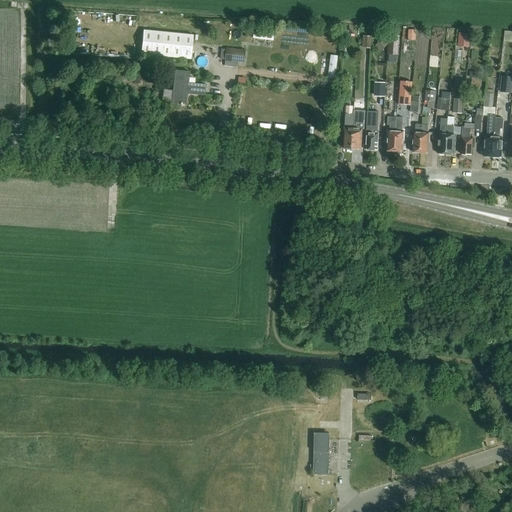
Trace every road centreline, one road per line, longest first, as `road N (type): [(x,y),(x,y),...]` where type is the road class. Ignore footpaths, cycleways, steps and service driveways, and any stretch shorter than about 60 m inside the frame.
road 1 (secondary): [(511,221),(304,179),(0,149)]
road 2 (residential): [(511,180),(215,150)]
